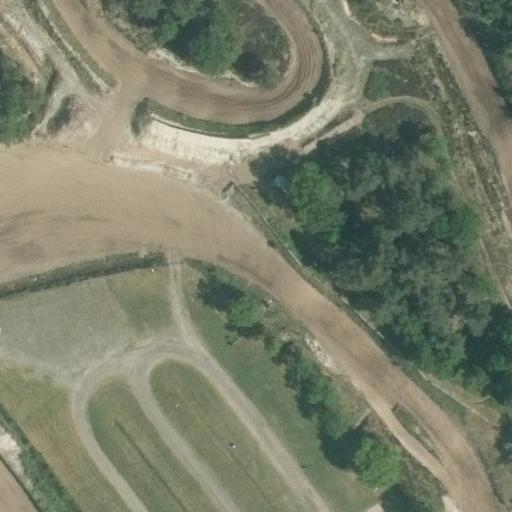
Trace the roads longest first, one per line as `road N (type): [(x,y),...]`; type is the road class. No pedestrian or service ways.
road 1 (track): [(316,511),(216,376),(177,348),(97,376),(77,405),(82,433),(139,511)]
road 2 (track): [(125,362),(231,511)]
